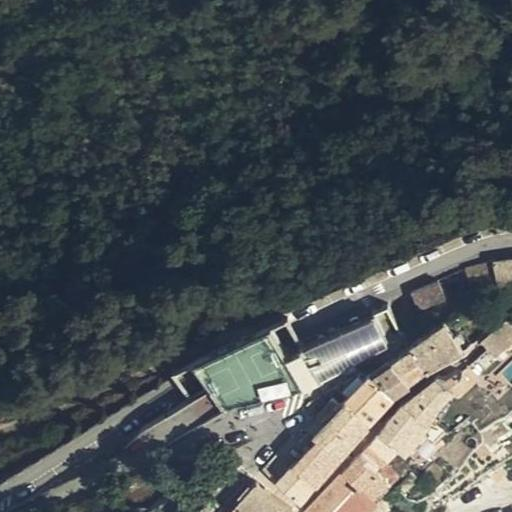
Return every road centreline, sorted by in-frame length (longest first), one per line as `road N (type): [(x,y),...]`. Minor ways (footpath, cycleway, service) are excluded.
road 1 (residential): [(511,231),(430,252),(276,329),(173,386),(0,501)]
road 2 (residential): [(33,511),(221,424),(269,410)]
